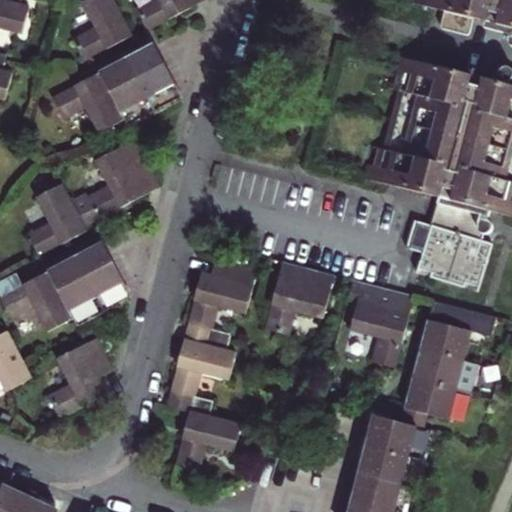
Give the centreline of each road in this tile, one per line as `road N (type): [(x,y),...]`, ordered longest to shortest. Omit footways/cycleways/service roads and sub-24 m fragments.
road 1 (residential): [(239,0),(125,420),(93,461)]
road 2 (residential): [(93,461),(120,483),(233,511)]
